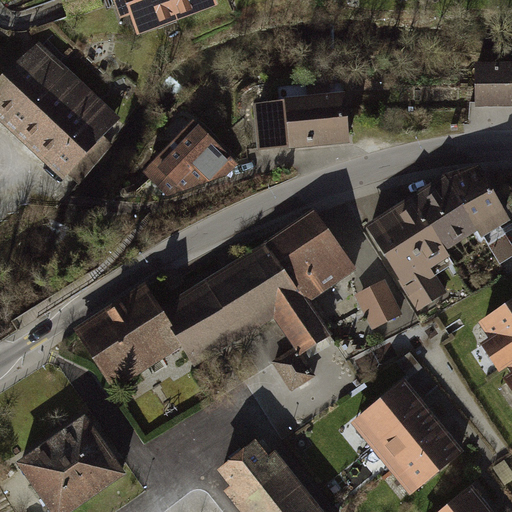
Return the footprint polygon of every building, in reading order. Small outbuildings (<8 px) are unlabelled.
[(128,0),(146,56),(190,43),(176,0),(128,0)] [(219,0),(176,0),(190,43),(229,31),(219,0)] [(250,0),(255,11),(285,0),(250,0)] [(117,120),(38,46),(8,75),(0,68),(0,109),(68,173),(104,136),(111,129),(110,128),(117,120)] [(511,67),(475,68),(476,108),(511,107),(511,67)] [(259,105),(263,148),(349,140),(345,97),(328,99),(326,82),(309,83),(311,101),(259,105)] [(146,173),(168,194),(181,190),(191,180),(195,184),(225,174),(237,163),(235,163),(195,123),(146,173)] [(104,136),(68,173),(79,183),(113,143),(104,136)] [(479,171),(453,186),(479,232),(482,237),(483,236),(489,233),(508,222),(479,171)] [(453,186),(417,207),(444,252),(479,232),(453,186)] [(449,261),(444,252),(417,207),(372,233),(420,314),(446,298),(430,271),(449,261)] [(315,213),(268,246),(307,302),(356,267),(315,213)] [(492,238),(489,233),(483,236),(502,265),(511,257),(511,254),(499,234),(492,238)] [(327,331),(307,302),(268,246),(266,247),(267,250),(163,314),(147,289),(82,329),(116,381),(179,341),(191,359),(234,337),(276,310),(300,346),(327,331)] [(389,280),(357,296),(376,333),(407,317),(389,280)] [(511,310),(485,329),(511,367),(511,310)] [(315,376),(297,348),(275,362),(292,390),(315,376)] [(424,409),(405,385),(355,425),(374,449),(424,409)] [(443,432),(424,409),(374,449),(394,472),(443,432)] [(85,420),(21,464),(54,511),(67,511),(123,474),(85,420)] [(463,456),(443,432),(394,472),(413,496),(463,456)] [(257,444),(223,471),(236,487),(229,492),(245,511),(320,511),(276,455),(270,460),(257,444)] [(488,511),(472,492),(446,511),(488,511)]
